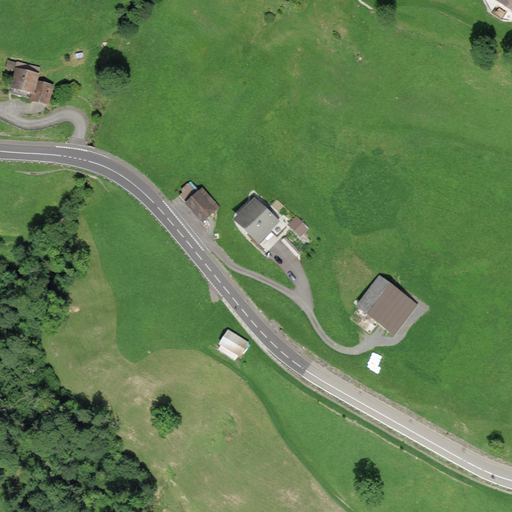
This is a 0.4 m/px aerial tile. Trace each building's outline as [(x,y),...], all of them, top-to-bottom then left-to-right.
[(511,0),(486,0),(511,17),(511,0)] [(37,76),(15,71),(11,89),(32,95),(30,101),(45,105),(50,87),(35,83),(37,76)] [(199,193),(183,206),(200,226),(216,213),(199,193)] [(256,203),(232,226),(253,248),(277,225),(256,203)] [(379,279),(354,312),(378,329),(402,296),(379,279)] [(245,347),(222,333),(213,349),(235,362),(245,347)]
